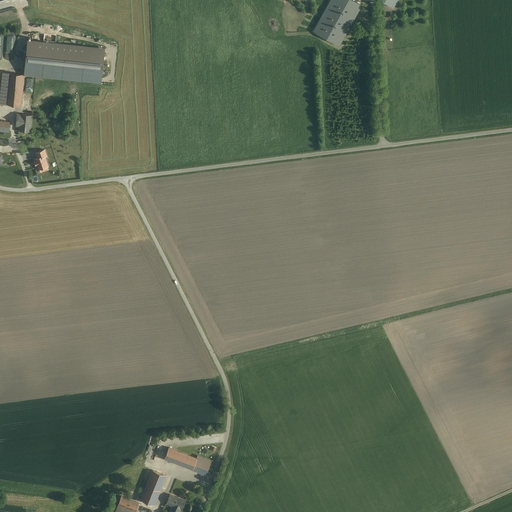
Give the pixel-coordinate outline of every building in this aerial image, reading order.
[(340,46),(361,5),(351,0),(330,0),(313,31),(340,46)] [(106,83),(109,47),(30,39),(29,54),(27,75),(106,83)] [(9,70),(6,101),(22,103),(25,71),(9,70)] [(20,115),(17,114),(16,125),(19,126),(19,130),(30,131),(32,115),(21,114),(20,115)] [(0,126),(8,127),(8,119),(0,118),(0,126)] [(44,156),(36,159),(36,158),(35,159),(36,161),(35,161),(35,162),(36,165),(37,165),(39,168),(39,169),(48,166),(47,165),(47,166),(44,156)] [(169,447),(164,459),(192,470),(196,458),(169,447)] [(196,458),(192,470),(206,475),(211,460),(198,455),(196,458)] [(140,499),(154,505),(167,476),(152,470),(140,499)] [(170,494),(167,504),(175,507),(173,511),(179,511),(181,509),(182,510),(185,500),(170,494)] [(135,511),(139,503),(122,496),(115,511),(135,511)]
